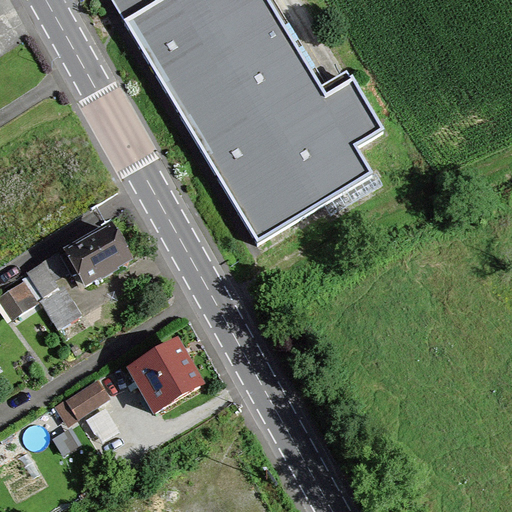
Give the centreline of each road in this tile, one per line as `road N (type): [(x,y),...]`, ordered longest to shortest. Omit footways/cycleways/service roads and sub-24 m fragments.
road 1 (secondary): [(53,0),(333,511)]
road 2 (unknown): [(207,286),(0,416)]
